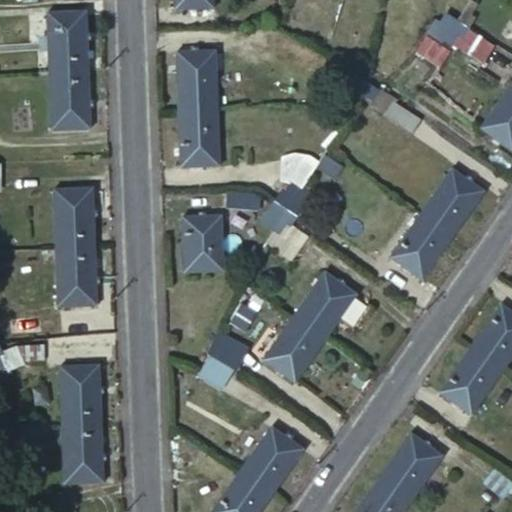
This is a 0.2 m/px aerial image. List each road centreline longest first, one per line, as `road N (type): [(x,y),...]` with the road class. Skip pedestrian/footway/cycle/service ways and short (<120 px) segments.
road 1 (residential): [(134,0),(150,511)]
road 2 (residential): [(511,227),(309,511)]
